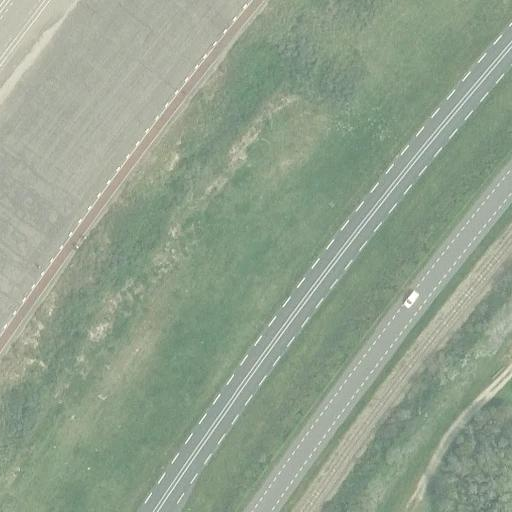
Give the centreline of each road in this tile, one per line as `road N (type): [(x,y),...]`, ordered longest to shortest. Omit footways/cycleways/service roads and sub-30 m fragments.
road 1 (primary): [(155,511),(271,343),(511,43)]
road 2 (tertiary): [(261,511),(420,289),(511,176)]
road 3 (track): [(507,373),(455,427),(405,511)]
